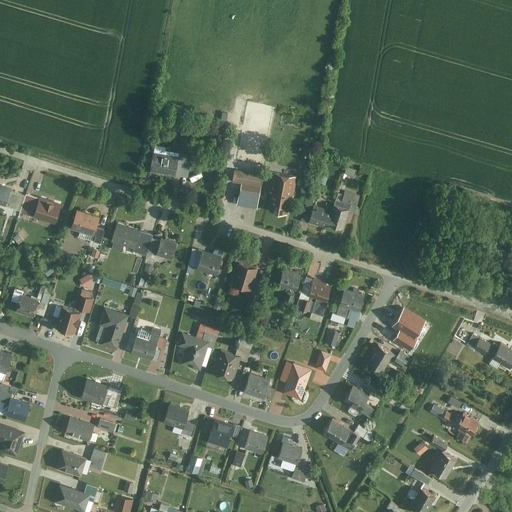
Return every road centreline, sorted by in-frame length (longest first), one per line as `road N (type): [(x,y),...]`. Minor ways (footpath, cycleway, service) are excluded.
road 1 (residential): [(393,276),(315,412),(297,422),(65,352)]
road 2 (residential): [(393,276),(0,152)]
road 3 (residential): [(65,352),(26,511)]
road 4 (residential): [(511,318),(393,276)]
